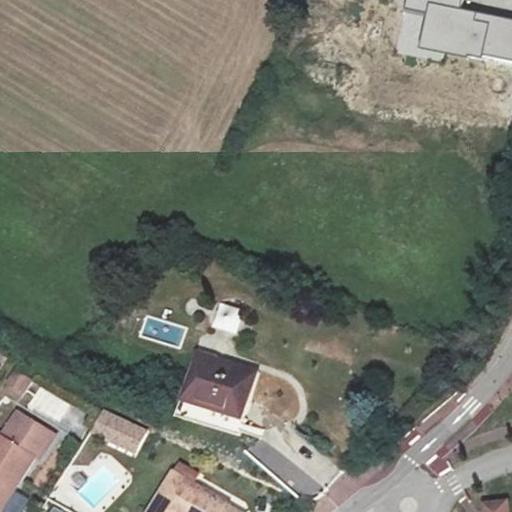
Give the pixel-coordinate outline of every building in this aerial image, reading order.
[(463,0),(407,0),(406,12),(430,17),(424,50),(511,66),(511,23),(460,13),(463,0)] [(212,329),(237,334),(242,308),(217,303),(212,329)] [(238,423),(257,378),(258,375),(198,351),(194,359),(178,400),(238,423)] [(12,366),(5,378),(21,388),(29,376),(12,366)] [(0,433),(0,432),(0,504),(14,482),(33,453),(37,456),(53,430),(16,407),(0,433)] [(103,409),(90,437),(136,458),(149,430),(103,409)] [(216,511),(225,497),(169,466),(143,511),(216,511)] [(0,504),(0,511),(12,511),(26,490),(14,482),(0,504)]
